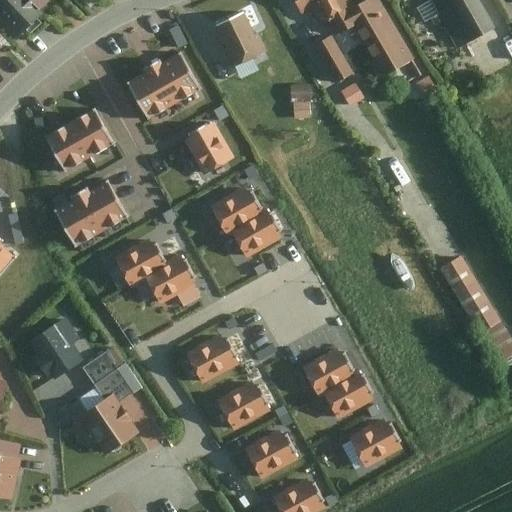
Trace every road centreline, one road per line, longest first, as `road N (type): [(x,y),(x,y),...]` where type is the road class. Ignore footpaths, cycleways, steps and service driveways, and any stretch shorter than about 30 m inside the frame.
road 1 (residential): [(295,315),(275,280),(152,350),(206,440)]
road 2 (unknown): [(90,35),(165,193)]
road 3 (residential): [(131,9),(5,107)]
road 4 (residential): [(32,248),(5,107)]
